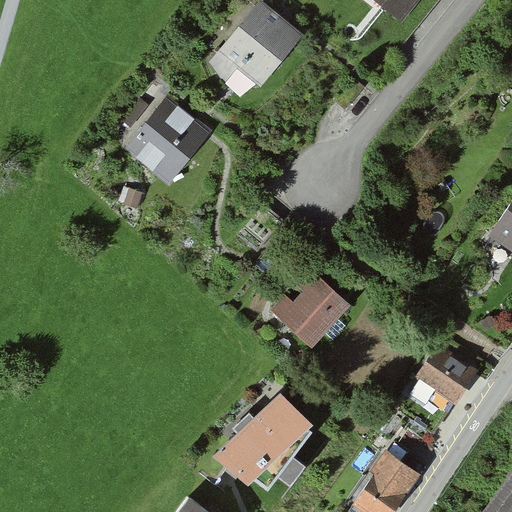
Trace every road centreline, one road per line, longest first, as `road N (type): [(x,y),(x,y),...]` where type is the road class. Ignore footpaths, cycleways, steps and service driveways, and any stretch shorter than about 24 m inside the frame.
road 1 (residential): [(471,0),(324,181)]
road 2 (residential): [(511,369),(417,511)]
